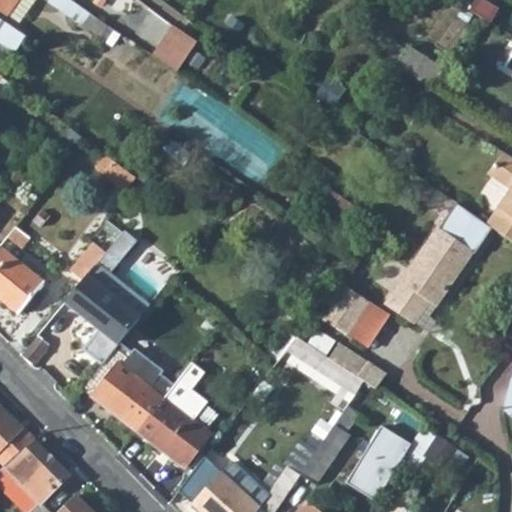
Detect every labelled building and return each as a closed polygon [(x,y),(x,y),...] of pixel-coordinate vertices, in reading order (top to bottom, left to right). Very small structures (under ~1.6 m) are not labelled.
[(0,0),(0,11),(6,16),(7,15),(17,0),(46,0),(78,22),(86,10),(71,0),(0,0)] [(17,0),(7,15),(19,23),(34,0),(17,0)] [(78,22),(111,44),(119,32),(86,10),(78,22)] [(0,40),(14,51),(25,36),(0,18),(0,40)] [(156,57),(165,63),(185,34),(176,27),(156,57)] [(165,63),(177,71),(197,42),(185,34),(165,63)] [(443,68),(408,46),(405,51),(387,39),(378,53),(431,86),(443,68)] [(511,157),(503,152),(486,175),(509,191),(486,225),(511,242),(511,157)] [(136,177),(114,160),(104,173),(126,190),(136,177)] [(427,206),(446,219),(456,204),(437,191),(427,206)] [(7,237),(22,248),(30,238),(16,226),(7,237)] [(387,305),(412,323),(421,311),(418,309),(425,299),(435,305),(472,251),(439,228),(387,305)] [(119,242),(127,249),(134,242),(125,234),(119,242)] [(66,302),(100,329),(85,349),(103,364),(119,343),(133,326),(148,306),(109,274),(129,250),(127,249),(119,242),(117,240),(106,253),(83,281),(66,302)] [(83,281),(106,253),(94,243),(71,270),(83,281)] [(0,298),(19,314),(45,282),(0,245),(0,298)] [(109,274),(148,306),(167,282),(143,263),(143,261),(144,258),(142,254),(139,251),(137,250),(132,249),(129,250),(109,274)] [(377,283),(357,269),(346,286),(367,299),(377,283)] [(324,320),(347,335),(367,305),(370,301),(367,299),(346,286),(324,320)] [(421,311),(412,323),(428,334),(436,323),(427,317),(435,305),(425,299),(418,309),(421,311)] [(367,305),(347,335),(368,348),(387,318),(367,305)] [(202,328),(211,335),(221,323),(212,315),(202,328)] [(119,343),(129,350),(142,333),(133,326),(119,343)] [(308,341),(361,375),(368,363),(316,329),(308,341)] [(265,358),(274,366),(288,350),(297,337),(288,330),(265,358)] [(22,355),(34,366),(49,349),(49,345),(38,335),(22,355)] [(288,350),(307,362),(317,350),(305,342),(297,337),(288,350)] [(84,388),(137,431),(173,385),(160,374),(162,371),(134,348),(131,352),(129,350),(119,343),(103,364),(84,388)] [(307,362),(343,386),(352,373),(317,350),(307,362)] [(173,385),(137,431),(183,467),(210,434),(192,420),(206,402),(190,389),(204,372),(191,361),(173,385)] [(365,381),(376,388),(381,392),(391,376),(373,364),(362,379),(365,381)] [(352,373),(343,386),(356,394),(365,381),(362,379),(352,373)] [(347,406),(358,414),(376,388),(365,381),(356,394),(347,406)] [(34,439),(0,406),(0,461),(5,467),(11,462),(34,439)] [(300,474),(315,484),(349,434),(345,432),(358,414),(347,406),(300,474)] [(376,501),(410,443),(381,425),(346,482),(376,501)] [(454,446),(436,434),(424,452),(442,465),(454,446)] [(8,469),(41,502),(69,475),(36,441),(8,469)] [(204,457),(178,491),(194,505),(223,473),(204,457)] [(233,462),(223,473),(261,505),(270,496),(271,494),(233,462)] [(194,505),(202,511),(274,511),(300,474),(289,466),(271,494),(270,496),(261,505),(223,473),(194,505)] [(0,487),(24,511),(30,511),(41,502),(8,469),(6,467),(0,471),(0,487)] [(92,511),(76,495),(59,511),(92,511)] [(30,511),(50,511),(41,502),(30,511)] [(298,511),(318,511),(307,502),(298,511)]
